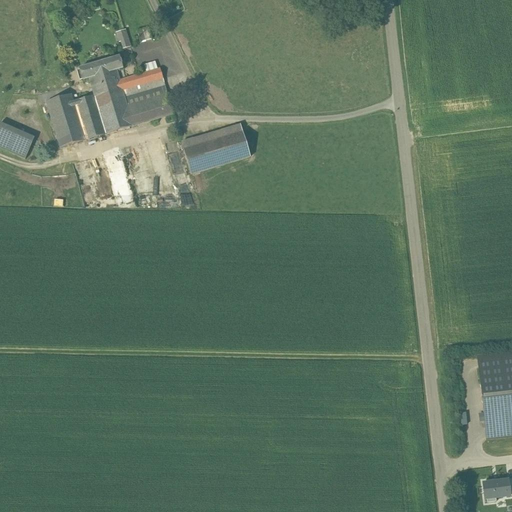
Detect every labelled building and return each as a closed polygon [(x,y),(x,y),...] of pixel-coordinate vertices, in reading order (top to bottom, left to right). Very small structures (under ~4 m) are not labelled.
[(122,49),(132,45),(126,28),(116,32),(122,49)] [(148,28),(137,31),(140,42),(152,39),(148,28)] [(119,57),(79,69),(83,81),(89,79),(94,96),(121,88),(119,81),(116,71),(123,69),(119,57)] [(94,96),(79,101),(77,93),(46,102),(60,148),(173,114),(159,69),(119,81),(121,88),(94,96)] [(34,138),(0,123),(0,148),(25,160),(34,138)] [(240,125),(181,143),(183,150),(242,132),(240,125)] [(242,132),(183,150),(191,175),(250,158),(242,132)] [(511,355),(477,359),(486,439),(511,436),(511,355)] [(484,481),(484,484),(483,484),(485,500),(486,499),(487,503),(496,502),(495,498),(509,497),(508,481),(493,483),(493,480),(484,481)]
